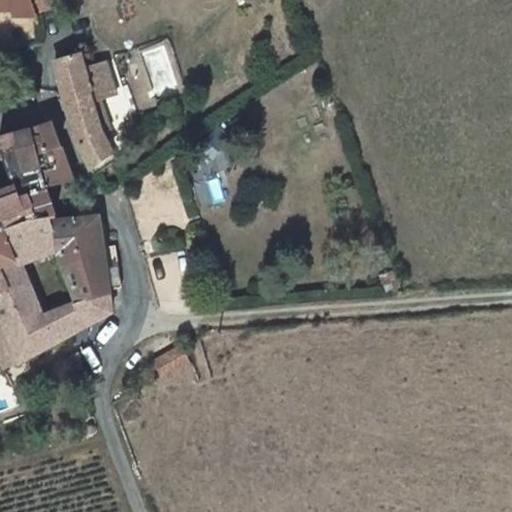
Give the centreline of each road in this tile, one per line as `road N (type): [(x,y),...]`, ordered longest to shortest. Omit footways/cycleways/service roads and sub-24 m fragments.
road 1 (unclassified): [(0,136),(51,117),(93,197),(127,233),(135,312),(104,386),(108,424),(139,511)]
road 2 (track): [(132,325),(511,296)]
